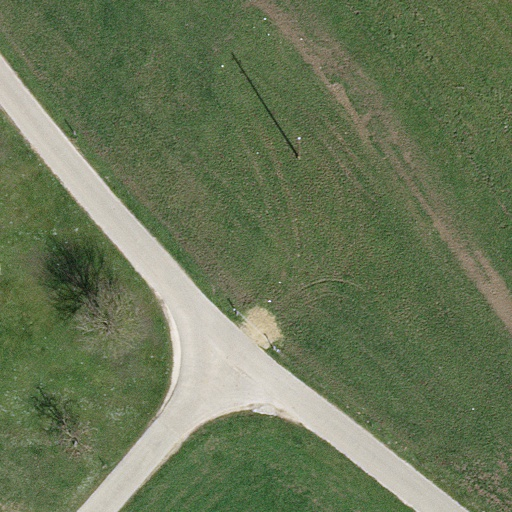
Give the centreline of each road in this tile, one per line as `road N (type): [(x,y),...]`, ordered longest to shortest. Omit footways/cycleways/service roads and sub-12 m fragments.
road 1 (unclassified): [(0,79),(227,366)]
road 2 (unclassified): [(227,366),(430,511)]
road 3 (unclassified): [(87,511),(227,366)]
